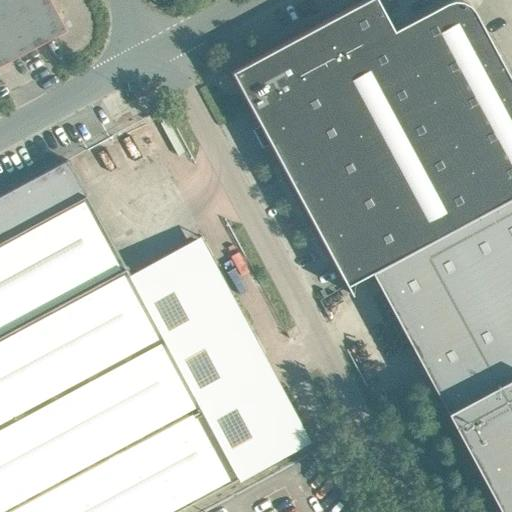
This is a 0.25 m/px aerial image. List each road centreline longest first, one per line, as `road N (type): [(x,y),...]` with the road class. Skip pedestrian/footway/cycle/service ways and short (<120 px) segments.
road 1 (unclassified): [(403,511),(159,55)]
road 2 (unclassified): [(0,141),(159,55)]
road 3 (unclassified): [(159,55),(270,0)]
